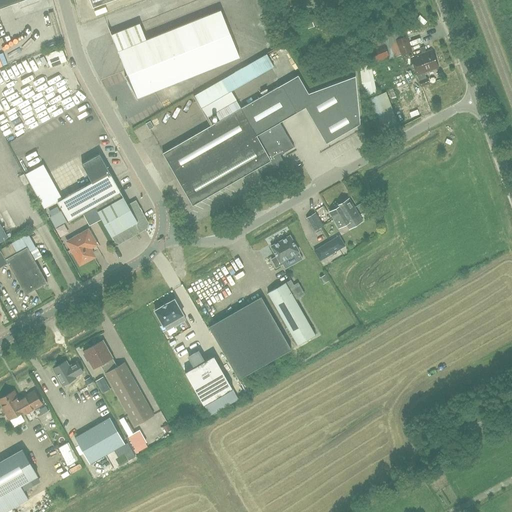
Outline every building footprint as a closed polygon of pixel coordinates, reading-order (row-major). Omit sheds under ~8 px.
[(221,10),(147,39),(140,23),(112,34),(118,51),(137,98),(239,57),(221,10)] [(305,19),(308,29),(325,22),(321,11),(310,15),(310,17),(305,19)] [(55,46),(61,45),(57,29),(51,31),(55,46)] [(401,55),(412,51),(406,36),(401,38),(398,30),(368,41),(371,49),(367,50),(372,63),(388,57),(389,59),(401,55)] [(274,49),(279,47),(275,38),(270,40),(274,49)] [(61,47),(44,53),(50,68),(67,62),(61,47)] [(411,57),(417,76),(421,87),(430,84),(427,78),(426,78),(424,73),(439,68),(432,50),(426,52),(424,47),(420,48),(422,53),(411,57)] [(233,74),(222,80),(229,92),(258,75),(273,66),(267,54),(251,63),(233,74)] [(368,64),(360,66),(363,96),(373,93),(368,64)] [(284,162),(280,155),(278,152),(283,150),(292,145),(279,121),(297,111),(304,106),(326,144),(360,124),(355,75),(309,92),(299,73),(281,84),(240,107),(236,100),(206,117),(210,124),(162,152),(193,205),(256,168),(263,179),(276,171),(274,168),(284,162)] [(79,90),(77,94),(85,99),(88,95),(79,90)] [(379,129),(397,122),(386,92),(368,98),(379,129)] [(156,130),(150,121),(146,124),(151,132),(156,130)] [(147,228),(148,224),(141,212),(142,211),(141,209),(140,209),(136,202),(129,206),(100,154),(82,164),(92,182),(58,201),(69,220),(94,206),(111,237),(113,236),(116,242),(120,243),(136,234),(136,235),(139,234),(139,233),(147,228)] [(415,165),(411,170),(417,175),(421,170),(415,165)] [(32,187),(38,198),(55,189),(49,178),(32,187)] [(334,219),(355,207),(349,198),(336,207),(337,208),(330,212),(334,219)] [(355,207),(334,219),(339,228),(346,223),(350,229),(363,220),(355,207)] [(55,228),(66,221),(60,211),(49,217),(55,228)] [(314,231),(323,225),(316,212),(306,218),(314,231)] [(89,247),(95,244),(88,230),(68,241),(80,263),(94,256),(89,247)] [(0,267),(8,263),(26,294),(47,282),(29,251),(36,247),(29,235),(0,251),(0,267)] [(290,235),(271,246),(277,256),(271,259),(276,268),(282,264),(281,261),(299,251),(290,235)] [(329,241),(314,250),(320,261),(329,256),(336,252),(339,250),(346,246),(339,235),(329,241)] [(268,292),(298,345),(315,335),(285,282),(268,292)] [(209,326),(239,379),(291,349),(261,296),(209,326)] [(174,298),(155,309),(163,324),(176,317),(179,322),(185,318),(174,298)] [(103,340),(83,351),(85,354),(84,356),(86,359),(88,359),(93,368),(100,364),(134,426),(153,415),(124,362),(117,366),(103,340)] [(194,367),(185,372),(204,405),(233,389),(214,356),(204,361),(198,351),(188,357),(194,367)] [(66,361),(53,369),(62,385),(76,378),(75,377),(83,372),(77,362),(69,366),(66,361)] [(26,413),(19,400),(14,391),(0,398),(0,402),(9,419),(23,412),(24,414),(26,413)] [(35,391),(19,400),(26,413),(42,404),(35,391)] [(461,433),(483,426),(479,414),(457,421),(461,433)] [(110,417),(74,437),(90,464),(125,443),(110,417)] [(164,435),(167,440),(176,434),(173,429),(164,435)] [(451,455),(444,433),(439,434),(438,434),(425,438),(432,460),(445,456),(451,455)] [(11,455),(0,461),(0,496),(38,475),(22,449),(14,454),(13,452),(11,454),(11,455)]
